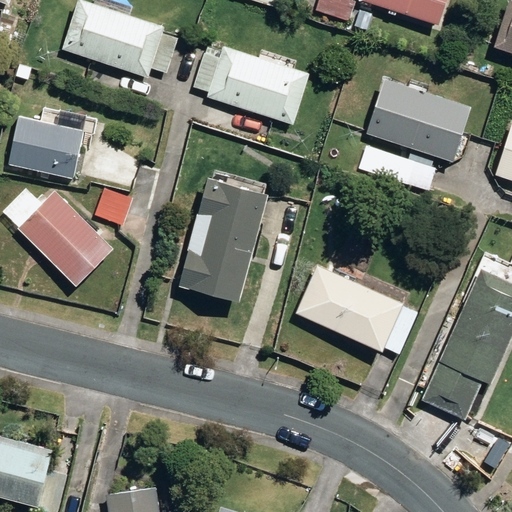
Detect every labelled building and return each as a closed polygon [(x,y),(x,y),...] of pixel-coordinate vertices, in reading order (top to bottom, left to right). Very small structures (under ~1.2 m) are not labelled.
[(94,0),(84,0),(69,46),(157,76),(160,66),(175,70),(187,36),(169,30),(170,25),(94,0)] [(351,28),(360,0),(323,0),(318,17),(351,28)] [(373,0),(446,23),(453,0),(373,0)] [(511,14),(501,45),(511,48),(511,14)] [(215,95),(300,124),(316,76),(230,47),(226,56),(214,51),(202,86),(217,91),(215,95)] [(23,76),(33,78),(35,69),(25,66),(23,76)] [(371,134),(459,162),(477,105),(389,78),(371,134)] [(15,163),(82,178),(91,131),(25,116),(15,163)] [(511,135),(500,174),(511,177),(511,135)] [(363,168),(408,185),(416,163),(371,146),(363,168)] [(188,288),(248,303),(275,197),(216,181),(188,288)] [(100,214),(128,225),(139,199),(111,187),(100,214)] [(24,228),(80,286),(118,249),(61,191),(24,228)] [(390,345),(407,353),(426,310),(320,262),(297,311),(387,352),(390,345)] [(431,399),(474,418),(491,380),(499,384),(511,354),(511,276),(488,266),(431,399)] [(0,489),(42,499),(55,442),(0,429),(0,489)] [(43,508),(63,511),(72,469),(53,464),(43,508)] [(110,489),(113,511),(163,511),(158,481),(110,489)] [(222,511),(278,511),(226,498),(222,511)]
